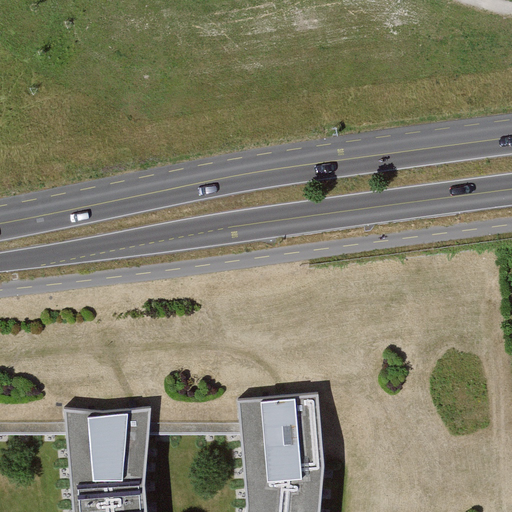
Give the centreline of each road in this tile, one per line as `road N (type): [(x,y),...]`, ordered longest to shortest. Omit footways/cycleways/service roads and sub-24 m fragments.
road 1 (primary): [(511,137),(226,177),(0,223)]
road 2 (primary): [(0,262),(511,189)]
